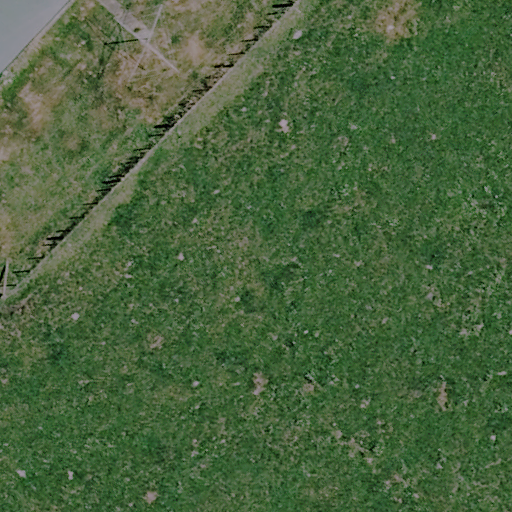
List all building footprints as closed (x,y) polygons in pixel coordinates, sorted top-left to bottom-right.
[(0,0),(0,80),(74,3),(71,0),(0,0)] [(135,77),(157,51),(99,0),(89,0),(52,42),(115,98),(135,77)] [(200,0),(243,37),(275,0),(200,0)] [(195,8),(157,51),(135,77),(184,121),(245,52),(195,8)] [(0,172),(0,207),(42,246),(89,195),(29,140),(0,172)]
